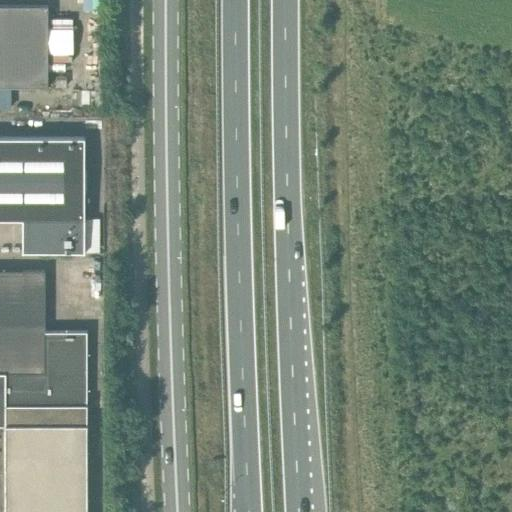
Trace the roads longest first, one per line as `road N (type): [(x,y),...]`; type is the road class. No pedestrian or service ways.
road 1 (trunk): [(300,511),(285,0)]
road 2 (unclassified): [(179,511),(165,0)]
road 3 (trunk): [(235,0),(248,511)]
